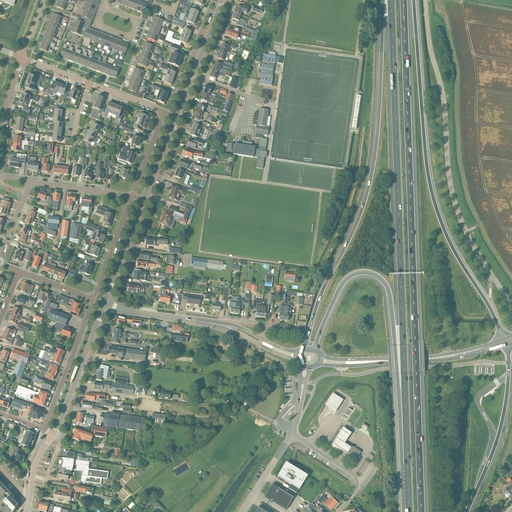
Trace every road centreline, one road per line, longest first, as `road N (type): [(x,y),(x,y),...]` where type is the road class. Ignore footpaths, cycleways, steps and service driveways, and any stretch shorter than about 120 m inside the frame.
road 1 (motorway): [(421,511),(403,0)]
road 2 (motorway): [(391,0),(405,411)]
road 3 (motorway): [(383,0),(371,173),(304,348)]
road 4 (motorway): [(504,342),(433,202),(413,0)]
road 5 (unclassified): [(511,303),(461,224),(424,0)]
road 6 (motorway): [(314,350),(344,282),(362,273),(378,277),(388,290),(405,411)]
road 7 (motorway): [(466,511),(503,413),(504,342)]
road 8 (residential): [(44,431),(93,299)]
road 9 (tertiary): [(52,435),(104,306)]
road 10 (primary): [(369,362),(453,356),(504,342)]
road 11 (residential): [(175,117),(222,0)]
